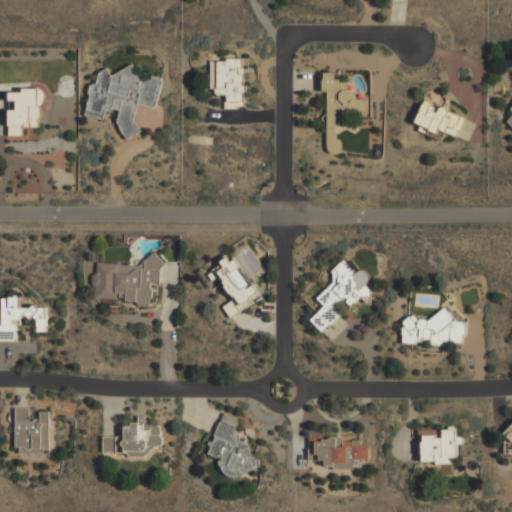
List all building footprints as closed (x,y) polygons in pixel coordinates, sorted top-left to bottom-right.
[(210,59),(211,95),(225,95),(225,108),(244,108),(243,59),(210,59)] [(155,108),(161,78),(151,76),(150,82),(141,79),(133,64),(111,75),(107,68),(98,72),(96,82),(91,85),(84,115),(102,119),(103,113),(113,108),(119,110),(116,120),(125,139),(139,132),(133,119),(136,104),(155,108)] [(327,153),(336,153),(336,109),(342,109),(342,114),(366,113),(366,99),(350,100),(350,82),(338,82),(338,72),(322,73),(322,92),(326,92),(327,153)] [(413,127),(441,138),(444,132),(457,137),(465,117),(439,107),(439,108),(423,102),(413,127)] [(230,317),(253,303),(250,297),(256,294),(232,256),(212,269),(231,301),(223,306),(230,317)] [(323,332),(339,314),(333,309),(342,299),(351,307),(360,297),(365,301),(373,292),(365,285),(369,280),(344,257),(329,273),(335,278),(316,299),(323,305),(309,320),(323,332)] [(96,259),(93,298),(118,299),(118,302),(149,304),(151,283),(160,283),(161,263),(96,259)] [(2,297),(2,324),(0,324),(0,340),(16,341),(16,324),(21,324),(21,317),(36,317),(36,331),(46,332),(46,307),(19,307),(19,297),(2,297)] [(402,343),(417,344),(417,338),(428,339),(432,345),(442,345),(448,342),(464,342),(465,321),(455,321),(445,307),(428,319),(417,319),(413,313),(403,321),(402,343)] [(15,452),(48,453),(49,412),(40,412),(40,419),(29,419),(29,408),(16,407),(15,452)] [(256,473),(260,460),(248,456),(252,443),(233,436),(239,419),(222,413),(208,454),(222,459),(218,472),(238,479),(242,468),(256,473)] [(102,455),(148,454),(148,446),(161,446),(161,425),(148,425),(148,416),(138,416),(138,425),(124,425),(124,436),(102,436),(102,455)] [(419,430),(421,461),(436,460),(435,458),(458,457),(457,428),(419,430)] [(308,460),(325,460),(325,468),(355,468),(355,458),(368,458),(368,439),(308,439),(308,460)]
